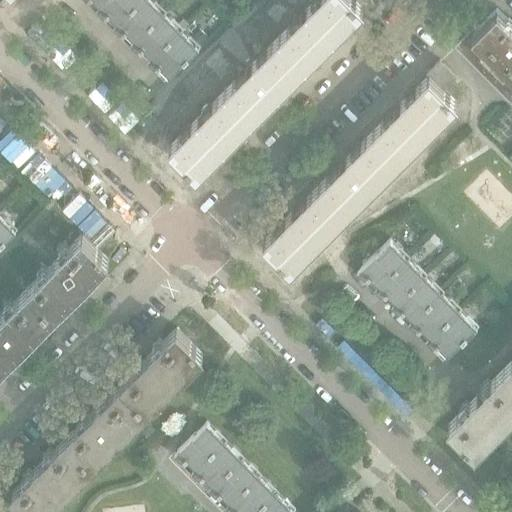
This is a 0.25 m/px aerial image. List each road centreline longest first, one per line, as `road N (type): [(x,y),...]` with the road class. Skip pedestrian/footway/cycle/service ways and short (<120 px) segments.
road 1 (residential): [(457,511),(191,247)]
road 2 (residential): [(191,247),(428,0)]
road 3 (residential): [(191,247),(0,51)]
road 4 (residential): [(0,431),(191,247)]
